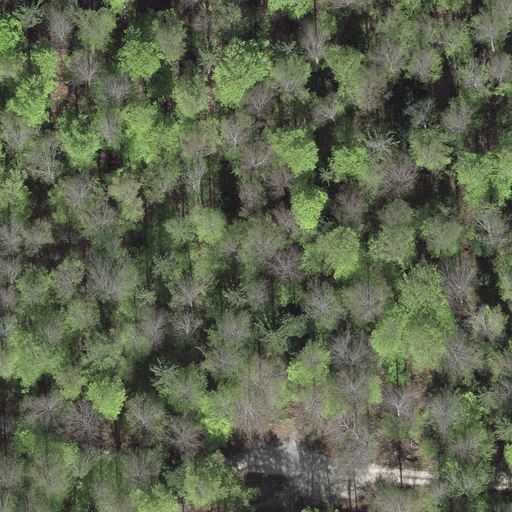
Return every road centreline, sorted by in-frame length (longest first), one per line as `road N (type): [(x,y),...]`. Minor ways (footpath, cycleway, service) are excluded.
road 1 (track): [(511,487),(175,468),(79,456),(0,427)]
road 2 (track): [(252,470),(511,358)]
